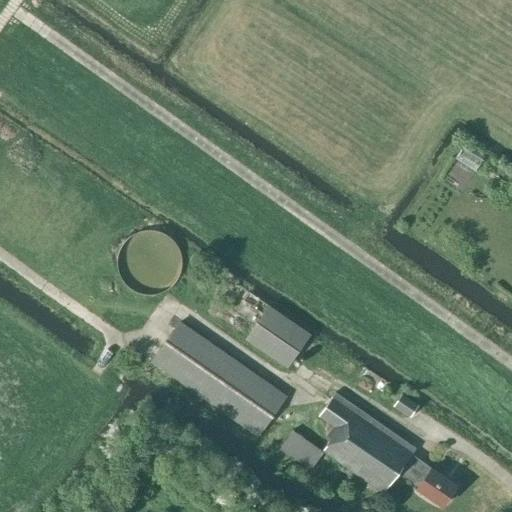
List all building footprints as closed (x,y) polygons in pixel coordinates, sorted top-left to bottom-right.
[(118,256),(117,262),(117,269),(119,276),(122,281),(126,287),(132,291),(138,294),(144,296),(151,296),(158,295),(164,292),(169,289),(174,284),(178,278),(180,272),(181,265),(181,259),(179,252),(176,246),(172,241),(166,237),(160,234),(154,232),(147,232),(141,233),(134,235),(129,239),(124,244),(120,249),(118,256)] [(286,368),(309,334),(269,307),(246,340),(286,368)] [(257,437),(285,397),(179,323),(152,363),(257,437)] [(318,416),(319,417),(333,427),(326,437),(330,439),(322,451),(383,493),(394,478),(398,473),(418,486),(416,490),(441,507),(456,486),(431,468),(431,469),(411,454),(415,449),(334,393),(318,416)] [(409,419),(418,406),(402,394),(393,408),(409,419)] [(277,450),(308,471),(321,452),(290,430),(277,450)]
